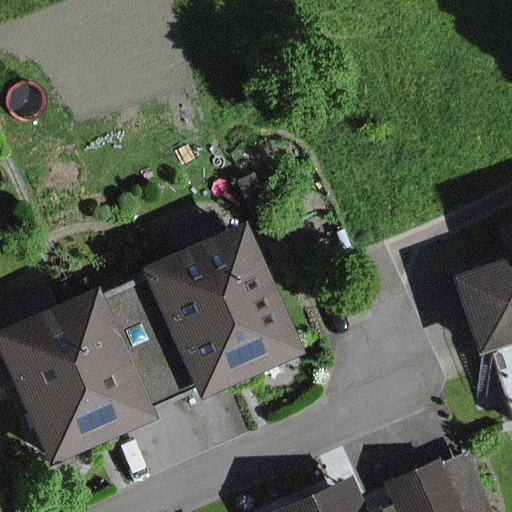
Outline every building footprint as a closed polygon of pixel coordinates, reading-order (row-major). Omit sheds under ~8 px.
[(293,205),(257,221),(268,246),(304,230),(293,205)] [(146,277),(125,286),(175,398),(195,389),(201,402),(306,355),(247,224),(143,270),(146,277)] [(495,353),(511,405),(511,259),(454,279),(480,358),(495,353)] [(100,290),(0,333),(0,350),(52,468),(161,420),(155,407),(175,398),(125,286),(103,296),(100,290)] [(491,511),(465,453),(442,463),(440,459),(385,484),(386,488),(361,499),(352,479),(277,511),(491,511)]
